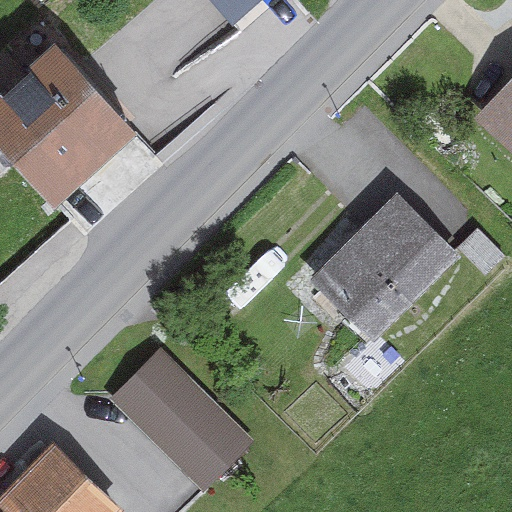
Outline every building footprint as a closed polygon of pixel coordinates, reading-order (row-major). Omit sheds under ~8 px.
[(209,0),(228,19),(248,0),(209,0)] [(111,123),(48,48),(0,87),(0,199),(8,209),(111,123)] [(511,78),(472,122),(511,157),(511,78)] [(462,257),(398,193),(310,281),(374,345),(462,257)] [(105,406),(204,496),(253,442),(154,352),(105,406)] [(0,511),(106,511),(34,457),(0,490),(0,511)]
